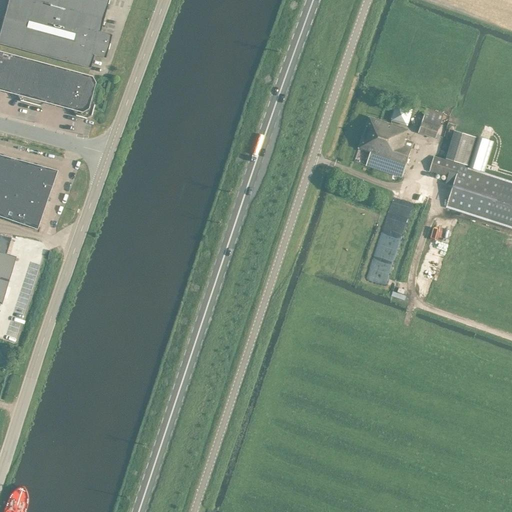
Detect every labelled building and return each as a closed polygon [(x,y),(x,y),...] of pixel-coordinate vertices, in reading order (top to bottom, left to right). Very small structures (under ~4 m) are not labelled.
[(0,43),(90,68),(93,55),(105,58),(111,34),(100,31),(103,18),(57,6),(35,0),(8,0),(0,33),(0,43)] [(58,0),(57,6),(103,18),(108,0),(58,0)] [(0,89),(3,91),(13,54),(0,50),(0,89)] [(3,91),(11,93),(17,94),(20,100),(30,103),(41,62),(13,54),(3,91)] [(45,102),(59,106),(68,69),(41,62),(30,103),(39,105),(45,102)] [(92,75),(82,73),(68,69),(59,106),(72,109),(75,115),(86,118),(91,114),(94,104),(91,99),(95,82),(92,75)] [(419,132),(435,137),(443,113),(427,108),(419,132)] [(366,165),(402,177),(411,148),(413,141),(406,138),(409,129),(368,115),(359,147),(371,152),(366,165)] [(446,159),(469,166),(477,138),(454,131),(446,159)] [(0,184),(13,189),(23,160),(6,156),(0,172),(0,184)] [(455,179),(447,206),(511,225),(511,182),(459,167),(460,165),(434,157),(429,171),(455,179)] [(40,165),(23,160),(13,189),(30,194),(35,179),(40,165)] [(35,179),(52,184),(57,170),(40,165),(35,179)] [(35,179),(30,194),(47,199),(52,184),(35,179)] [(0,184),(0,215),(4,217),(13,189),(0,184)] [(13,189),(4,217),(20,223),(25,208),(30,194),(13,189)] [(25,208),(42,214),(47,199),(30,194),(25,208)] [(20,223),(37,229),(42,214),(25,208),(20,223)] [(0,304),(1,304),(16,257),(5,253),(10,237),(0,234),(0,304)]
